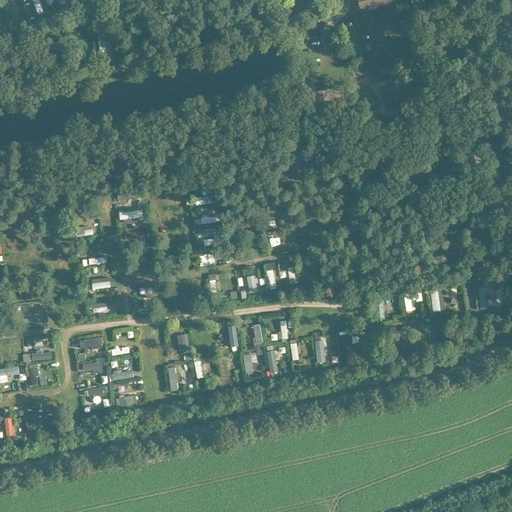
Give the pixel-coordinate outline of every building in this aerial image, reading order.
[(377,8),(399,2),(405,0),(358,0),(354,1),(356,6),(360,5),(361,10),(377,6),(377,8)] [(42,14),(49,12),(47,4),(40,5),(42,14)] [(385,40),(379,15),(365,19),(368,29),(366,30),(366,32),(362,33),(364,42),(371,40),(374,56),(397,50),(394,38),(385,40)] [(428,64),(422,41),(411,44),(417,67),(428,64)] [(220,196),(204,197),(204,205),(220,204),(220,196)] [(126,209),(126,220),(150,220),(149,209),(126,209)] [(223,223),(222,214),(206,216),(207,225),(223,223)] [(209,238),(209,246),(220,246),(220,245),(230,245),(230,238),(209,238)] [(95,257),(95,265),(113,264),(113,257),(95,257)] [(213,265),(224,262),(222,257),(211,260),(213,265)] [(66,272),(79,272),(78,260),(65,261),(66,272)] [(292,267),(293,284),(301,283),(300,267),(292,267)] [(271,271),(276,291),(283,289),(279,269),(271,271)] [(256,291),(267,288),(263,275),(252,278),(256,291)] [(117,279),(98,279),(98,290),(117,290),(117,279)] [(490,286),(480,287),(483,310),(493,308),(490,286)] [(147,298),(155,298),(154,287),(147,288),(147,298)] [(436,312),(445,311),(444,292),(435,292),(436,312)] [(416,297),(409,298),(412,312),(419,311),(416,297)] [(100,316),(115,313),(114,303),(99,306),(100,316)] [(46,312),(31,311),(30,319),(45,320),(46,312)] [(294,328),(296,328),(296,322),(286,322),(287,340),(294,340),(294,328)] [(262,346),(270,345),(268,325),(260,326),(262,346)] [(220,353),(220,335),(212,335),(213,353),(220,353)] [(193,336),(185,338),(190,362),(199,360),(193,336)] [(346,337),(348,354),(356,353),(354,336),(346,337)] [(92,341),(94,352),(112,348),(110,337),(92,341)] [(331,365),(330,338),(322,338),(322,365),(331,365)] [(118,349),(119,357),(137,355),(136,347),(118,349)] [(38,352),(40,365),(61,362),(60,354),(51,355),(50,351),(38,352)] [(282,352),(274,353),(276,374),(284,374),(282,352)] [(253,374),(264,372),(260,353),(250,355),(253,374)] [(30,355),(30,365),(39,364),(38,354),(30,355)] [(85,364),(93,363),(92,355),(84,356),(85,364)] [(232,358),(222,361),(230,382),(239,379),(232,358)] [(207,360),(200,361),(201,368),(199,369),(201,381),(210,379),(207,360)] [(111,365),(90,365),(90,373),(111,374),(111,365)] [(30,367),(1,370),(2,384),(31,381),(30,367)] [(121,373),(121,381),(141,380),(141,372),(121,373)] [(88,398),(114,394),(113,388),(87,392),(88,398)] [(141,394),(124,396),(125,408),(142,406),(141,394)] [(116,399),(109,401),(111,407),(118,405),(116,399)] [(34,425),(42,425),(42,411),(34,412),(34,425)] [(19,418),(12,419),(14,438),(21,437),(19,418)] [(54,421),(54,430),(67,430),(67,420),(54,421)]
